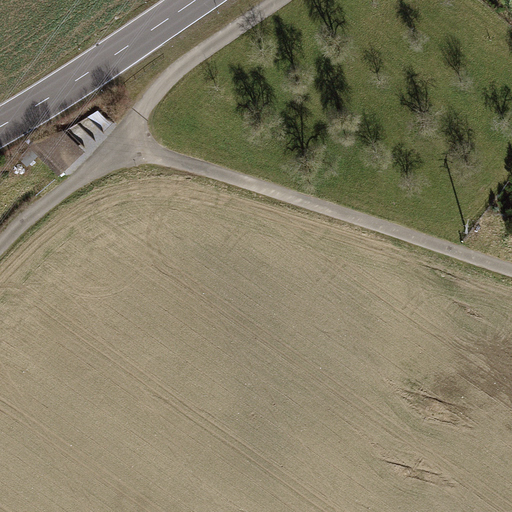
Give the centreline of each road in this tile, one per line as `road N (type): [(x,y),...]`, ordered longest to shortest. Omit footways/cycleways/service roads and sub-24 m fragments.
road 1 (track): [(137,157),(166,158),(511,270)]
road 2 (secondary): [(197,0),(0,126)]
road 3 (track): [(0,246),(88,173),(137,157)]
road 4 (track): [(154,91),(282,0)]
